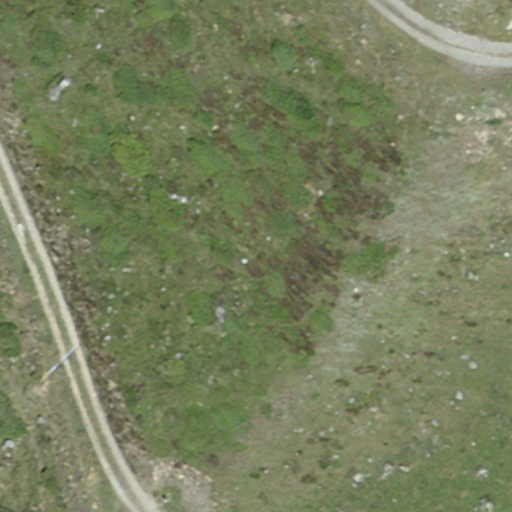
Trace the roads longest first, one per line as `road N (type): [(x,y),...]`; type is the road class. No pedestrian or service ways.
road 1 (track): [(139,511),(95,441),(0,187)]
road 2 (track): [(391,0),(411,18),(466,41),(511,49)]
